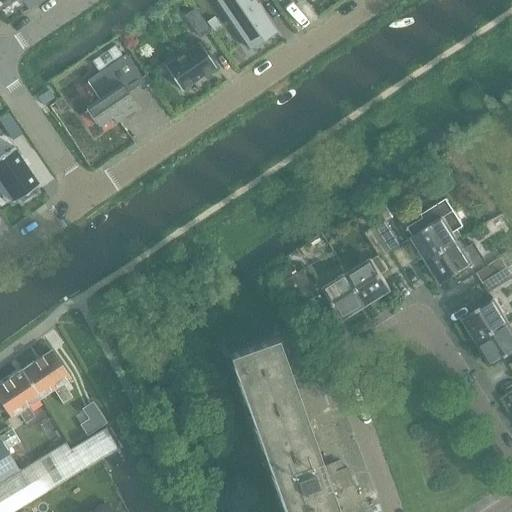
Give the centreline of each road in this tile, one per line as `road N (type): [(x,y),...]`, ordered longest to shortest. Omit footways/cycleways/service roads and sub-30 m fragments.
road 1 (residential): [(394,511),(343,370),(350,355),(409,324),(427,326),(511,455)]
road 2 (residential): [(86,196),(386,0)]
road 3 (residential): [(86,196),(0,67)]
